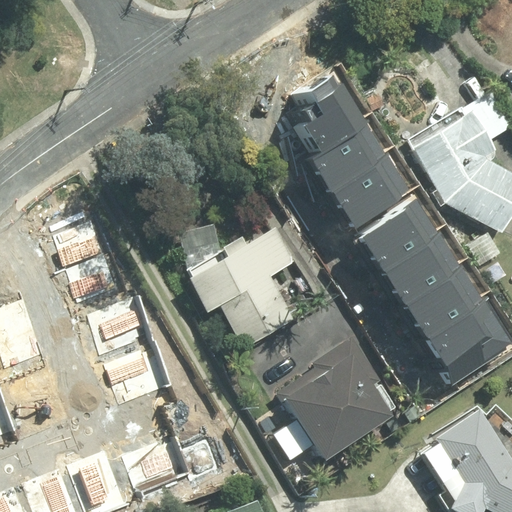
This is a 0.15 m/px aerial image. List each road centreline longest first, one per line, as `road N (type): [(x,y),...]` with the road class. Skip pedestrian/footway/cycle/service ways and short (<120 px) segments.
road 1 (residential): [(0,187),(154,79)]
road 2 (residential): [(154,79),(272,0)]
